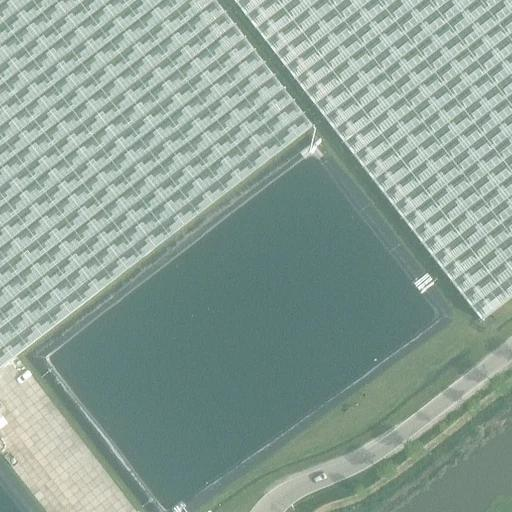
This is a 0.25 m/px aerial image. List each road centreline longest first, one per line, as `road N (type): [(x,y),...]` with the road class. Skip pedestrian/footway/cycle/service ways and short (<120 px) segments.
road 1 (tertiary): [(267,511),(306,480),(365,458),(511,344)]
road 2 (unknown): [(511,377),(377,481),(298,511)]
